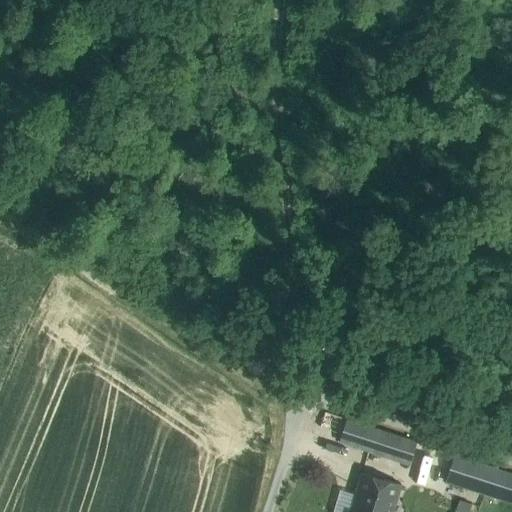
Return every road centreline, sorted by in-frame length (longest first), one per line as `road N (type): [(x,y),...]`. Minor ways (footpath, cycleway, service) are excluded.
road 1 (track): [(300,405),(291,376),(280,0)]
road 2 (unclassified): [(511,455),(327,399),(300,405),(266,511)]
